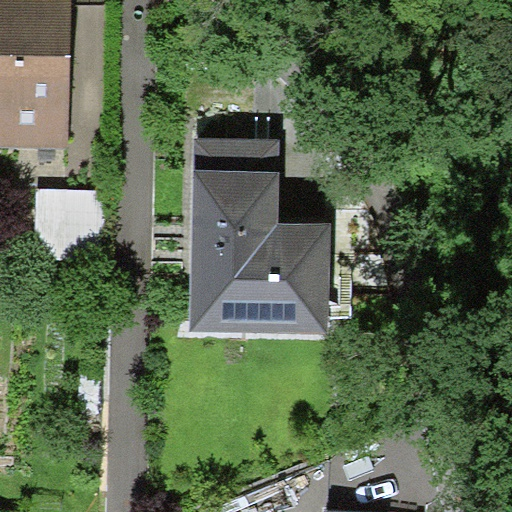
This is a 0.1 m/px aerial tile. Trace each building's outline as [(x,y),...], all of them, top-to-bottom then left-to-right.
[(0,7),(0,91),(67,93),(69,0),(31,0),(31,8),(10,8),(0,7)] [(0,131),(23,132),(23,136),(66,137),(67,93),(0,91),(0,131)] [(194,321),(248,322),(249,292),(327,294),(329,220),(276,218),(277,167),(252,166),(253,136),(198,135),(194,321)] [(264,137),(253,136),(252,166),(277,167),(278,137),(264,137)] [(37,184),(36,253),(65,254),(67,185),(37,184)] [(67,185),(65,254),(105,256),(107,187),(67,185)] [(249,292),(248,322),(327,324),(327,294),(249,292)]
